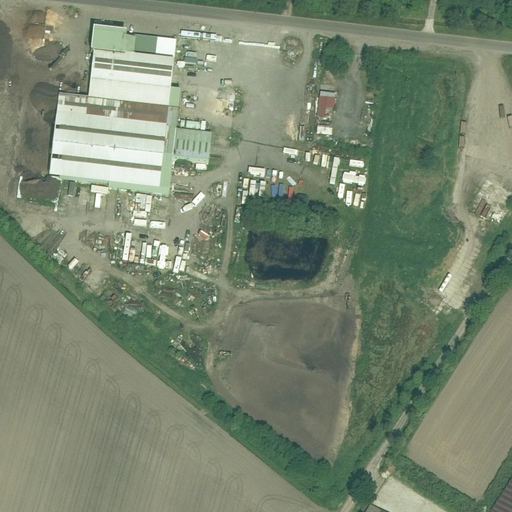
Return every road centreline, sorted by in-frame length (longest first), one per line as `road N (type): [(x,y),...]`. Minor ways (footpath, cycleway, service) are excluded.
road 1 (residential): [(63,0),(511,54)]
road 2 (unclassified): [(347,511),(511,259)]
